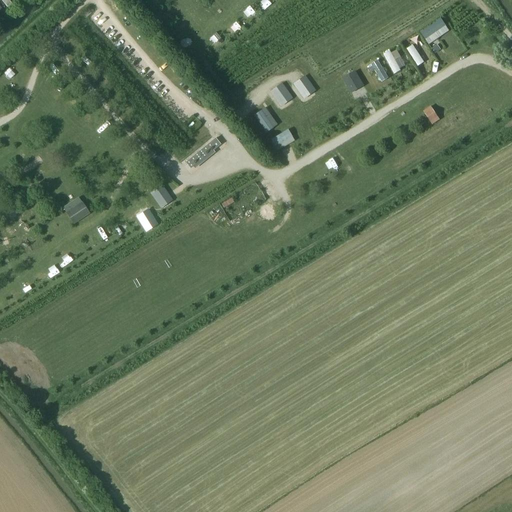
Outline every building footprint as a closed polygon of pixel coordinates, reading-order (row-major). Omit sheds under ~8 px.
[(0,0),(7,9),(13,5),(9,0),(0,0)] [(440,20),(420,33),(425,40),(445,26),(440,20)] [(233,38),(240,34),(236,26),(229,30),(233,38)] [(402,45),(405,51),(419,44),(417,39),(402,45)] [(392,73),(405,67),(397,49),(391,52),(390,50),(383,53),(392,73)] [(382,82),(388,78),(377,60),(371,64),(372,66),(368,69),(370,73),(375,70),(382,82)] [(342,79),(351,93),(363,86),(354,71),(342,79)] [(294,83),(302,95),(312,87),(304,76),(294,83)] [(289,95),(281,84),(271,91),(279,103),(289,95)] [(422,111),(431,125),(440,120),(430,105),(422,111)] [(266,133),(272,128),(260,111),(254,115),(266,133)] [(287,130),(270,140),(274,146),(291,136),(287,130)] [(220,145),(215,139),(185,163),(190,169),(220,145)] [(161,208),(172,201),(164,189),(153,197),(161,208)] [(81,202),(65,213),(73,224),(89,214),(81,202)] [(155,221),(148,210),(137,217),(144,228),(155,221)] [(121,219),(113,223),(117,232),(126,229),(121,219)] [(170,233),(173,240),(187,233),(184,226),(170,233)]
